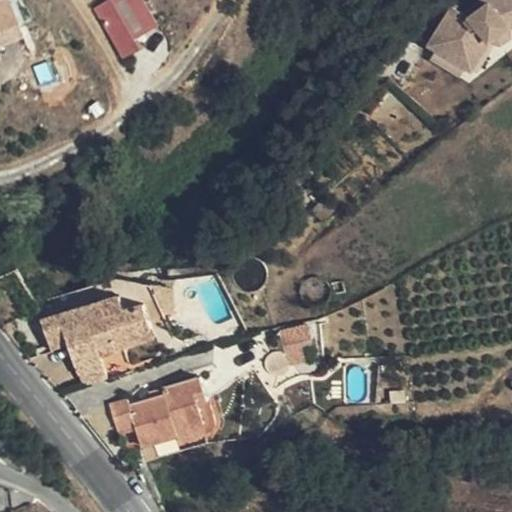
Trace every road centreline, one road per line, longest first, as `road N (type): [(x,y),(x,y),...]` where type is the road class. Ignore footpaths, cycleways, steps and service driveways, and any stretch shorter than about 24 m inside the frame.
road 1 (residential): [(511,441),(254,450)]
road 2 (tertiary): [(0,357),(124,511)]
